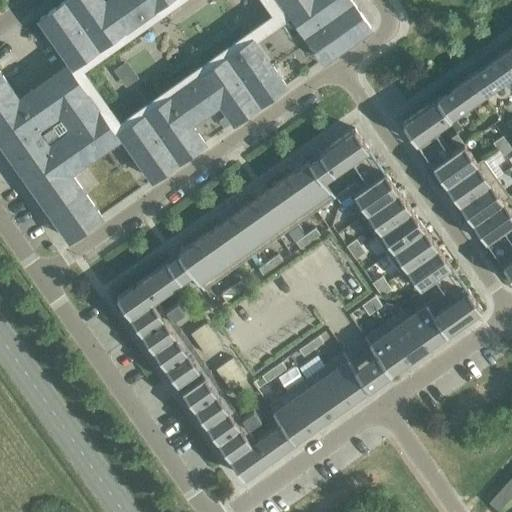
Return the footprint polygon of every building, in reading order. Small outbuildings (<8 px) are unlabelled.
[(104,0),(65,0),(40,18),(73,65),(165,0),(108,0),(106,2),(104,0)] [(281,0),(324,60),(371,27),(351,0),(281,0)] [(280,19),(120,132),(153,179),(205,142),(191,123),(221,102),(235,121),(286,85),(272,65),(299,46),(280,19)] [(511,45),(503,52),(511,64),(511,45)] [(511,74),(511,64),(503,52),(470,75),(484,95),(511,74)] [(0,71),(0,139),(9,152),(16,147),(24,158),(16,163),(70,239),(102,216),(71,172),(119,137),(67,64),(19,98),(0,71)] [(484,95),(470,75),(437,99),(451,118),(484,95)] [(451,118),(437,99),(428,105),(442,124),(451,118)] [(442,124),(428,105),(403,123),(433,166),(452,153),(451,152),(435,129),(442,124)] [(385,172),(355,128),(329,146),(343,166),(349,161),(366,184),(366,185),(385,172)] [(457,133),(450,138),(457,148),(464,143),(457,133)] [(507,142),(503,135),(493,142),(498,149),(507,142)] [(511,148),(507,142),(498,149),(502,155),(511,148)] [(457,148),(451,152),(452,153),(433,166),(446,185),(477,163),(477,162),(464,143),(457,148)] [(343,166),(329,146),(320,153),(333,172),(343,166)] [(483,158),(477,162),(477,163),(446,185),(459,203),(496,177),(483,158)] [(335,196),(310,160),(290,174),(316,210),(335,196)] [(399,190),(385,172),(366,185),(366,184),(360,189),(354,193),(367,211),(367,212),(399,190)] [(316,210),(290,174),(272,187),(297,223),(316,210)] [(510,197),(496,177),(459,203),(473,222),(504,200),(504,201),(510,197)] [(355,182),(345,189),(350,196),(354,193),(360,189),(355,182)] [(297,223),(272,187),(253,200),(279,236),(297,223)] [(350,196),(345,189),(335,196),(340,202),(350,196)] [(412,209),(399,190),(367,212),(367,211),(361,216),(375,235),(412,209)] [(279,236),(253,200),(235,213),(260,249),(279,236)] [(504,200),(473,222),(486,240),(505,227),(505,228),(511,223),(511,211),(504,201),(504,200)] [(425,228),(412,209),(375,235),(388,254),(425,228)] [(260,249),(235,213),(216,226),(242,262),(260,249)] [(242,262),(216,226),(197,239),(223,276),(242,262)] [(315,227),(306,234),(310,241),(320,234),(315,227)] [(505,227),(486,240),(511,277),(511,237),(505,228),(505,227)] [(438,246),(425,228),(388,254),(401,273),(407,269),(407,268),(438,246)] [(310,241),(306,234),(296,241),(300,248),(310,241)] [(356,238),(346,245),(351,252),(361,245),(356,238)] [(223,276),(197,239),(178,253),(204,289),(223,276)] [(365,251),(361,245),(351,252),(355,258),(365,251)] [(451,265),(438,246),(407,268),(407,269),(420,288),(433,279),(432,278),(451,265)] [(278,254),(268,261),(273,267),(283,260),(278,254)] [(182,279),(168,260),(117,296),(130,315),(152,299),(152,300),(158,296),(182,279)] [(273,267),(268,261),(258,268),(263,274),(273,267)] [(482,308),(451,265),(432,278),(433,279),(449,302),(442,307),(456,326),(482,308)] [(382,275),(372,282),(377,289),(387,282),(382,275)] [(241,280),(231,287),(236,293),(245,286),(241,280)] [(391,288),(387,282),(377,289),(381,295),(391,288)] [(236,293),(231,287),(221,294),(226,300),(236,293)] [(375,295),(368,300),(375,310),(382,305),(375,295)] [(166,308),(158,296),(152,300),(152,299),(130,315),(154,349),(178,383),(205,364),(173,318),(185,309),(178,299),(166,308)] [(434,298),(427,303),(434,313),(441,308),(434,298)] [(375,310),(368,300),(362,304),(369,314),(375,310)] [(427,302),(408,315),(408,316),(429,346),(447,332),(434,313),(427,303),(427,302)] [(456,326),(442,307),(441,308),(434,313),(447,332),(456,326)] [(404,309),(384,322),(410,359),(429,346),(408,316),(408,315),(404,309)] [(410,359),(384,322),(365,336),(377,353),(390,373),(410,359)] [(323,341),(319,335),(309,342),(313,348),(323,341)] [(313,348),(309,342),(299,349),(304,355),(313,348)] [(356,367),(345,350),(325,364),(350,401),(390,373),(377,353),(356,367)] [(286,368),(281,361),(272,368),(276,375),(286,368)] [(350,401),(325,364),(306,378),(332,414),(350,401)] [(276,375),(272,368),(262,375),(266,381),(276,375)] [(242,416),(210,370),(182,389),(230,457),(252,442),(252,441),(257,437),(249,426),(261,417),(254,407),(242,416)] [(332,414),(306,378),(287,391),(313,427),(332,414)] [(313,427),(287,391),(268,404),(280,421),(281,421),(294,440),(313,427)] [(281,421),(280,421),(257,437),(252,441),(252,442),(230,457),(243,476),(294,440),(281,421)] [(497,493),(489,502),(498,510),(506,501),(497,493)]
